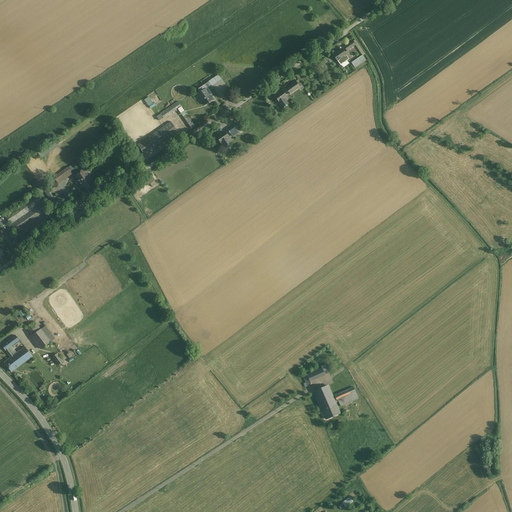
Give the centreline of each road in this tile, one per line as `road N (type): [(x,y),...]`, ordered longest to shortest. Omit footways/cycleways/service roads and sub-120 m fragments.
road 1 (residential): [(390,0),(0,270)]
road 2 (secondary): [(0,372),(58,447),(75,511)]
road 3 (track): [(395,511),(420,492),(453,510),(505,475)]
